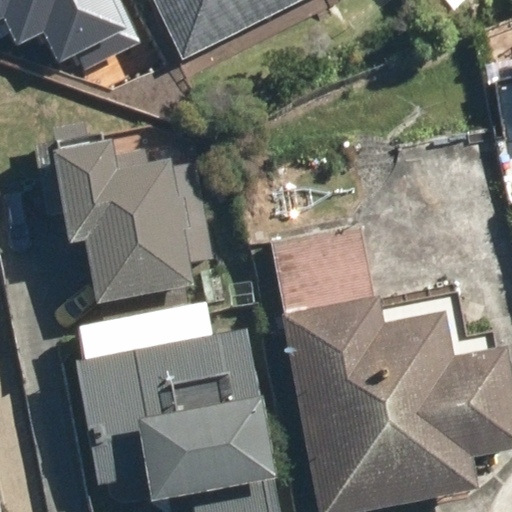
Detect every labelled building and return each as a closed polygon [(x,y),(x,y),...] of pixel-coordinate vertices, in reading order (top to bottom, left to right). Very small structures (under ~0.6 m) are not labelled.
[(167,0),(192,53),(306,0),(167,0)] [(407,0),(415,9),(424,0),(448,0),(458,10),(468,0),(407,0)] [(98,135),(97,124),(63,126),(68,239),(96,238),(98,302),(204,297),(202,263),(211,263),(209,210),(200,210),(197,130),(98,135)] [(290,312),(324,511),(361,511),(483,492),(477,454),(511,448),(511,347),(460,356),(453,313),(390,323),(386,296),(290,312)] [(85,362),(103,489),(112,488),(114,501),(196,489),(198,511),(292,511),(268,336),(213,344),(208,306),(89,323),(94,360),(85,362)]
